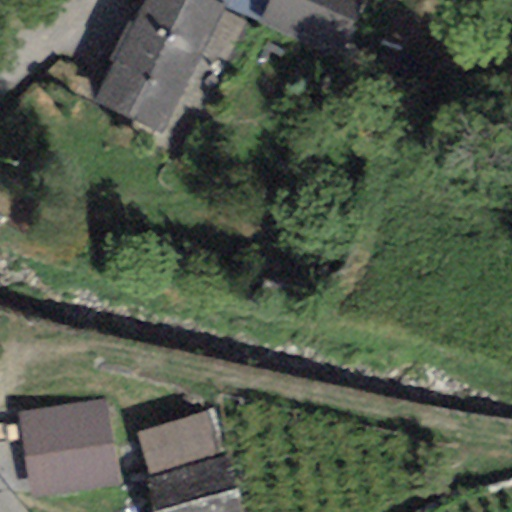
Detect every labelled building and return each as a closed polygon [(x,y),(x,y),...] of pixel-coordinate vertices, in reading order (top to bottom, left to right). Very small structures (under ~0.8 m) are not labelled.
[(227,8),(210,0),(146,0),(94,104),(161,138),(227,8)] [(363,0),(220,0),(332,61),(363,0)] [(108,400),(20,412),(33,500),(120,488),(108,400)] [(208,412),(139,434),(149,474),(218,455),(208,412)] [(244,511),(231,456),(143,477),(151,511),(244,511)]
